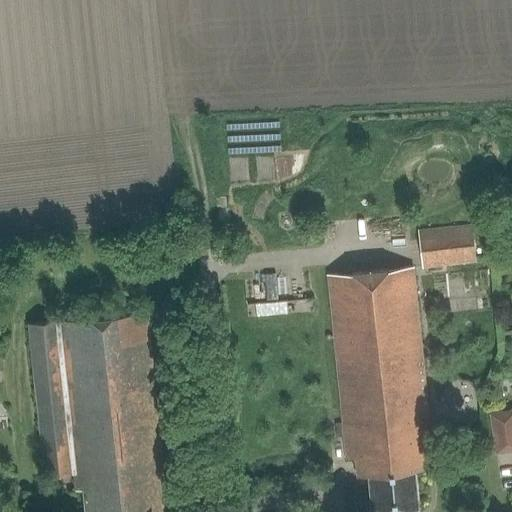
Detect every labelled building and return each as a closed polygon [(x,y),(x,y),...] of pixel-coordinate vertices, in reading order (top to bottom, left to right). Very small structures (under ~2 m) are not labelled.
[(423,269),(425,269),(476,263),(472,225),(419,231),(423,269)] [(427,420),(431,420),(416,268),(330,277),(349,463),(357,463),(358,477),(371,476),(374,511),(410,511),(421,511),(417,475),(427,474),(424,441),(429,440),(427,420)] [(285,302),(261,301),(261,312),(285,313),(285,302)] [(162,511),(167,493),(147,312),(30,325),(48,480),(76,476),(78,493),(87,492),(88,511),(162,511)] [(496,455),(511,452),(511,410),(490,413),(496,455)]
